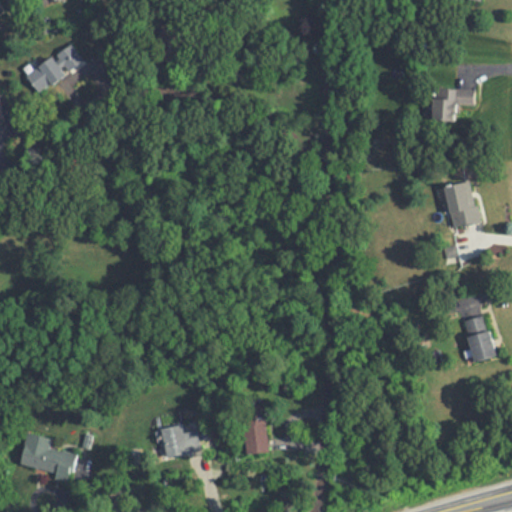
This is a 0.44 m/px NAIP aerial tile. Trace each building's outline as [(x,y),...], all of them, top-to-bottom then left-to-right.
[(179,25),(157,25),(157,63),(179,63),(179,25)] [(23,62),(71,28),(90,54),(72,66),(68,61),(38,82),(23,62)] [(41,93),(67,75),(54,57),(28,75),(41,93)] [(435,78),(432,112),(453,113),(454,94),(473,95),(474,80),(435,78)] [(444,179),(453,220),(480,213),(470,173),(444,179)] [(463,315),(476,354),(497,348),(483,308),(463,315)] [(245,405),(248,446),(269,445),(266,404),(245,405)] [(160,422),(168,454),(201,446),(195,424),(185,426),(183,417),(160,422)] [(28,427),(20,457),(57,467),(55,473),(66,476),(68,467),(75,469),(79,450),(50,443),(52,433),(28,427)] [(85,428),(82,442),(90,444),(94,430),(85,428)]
